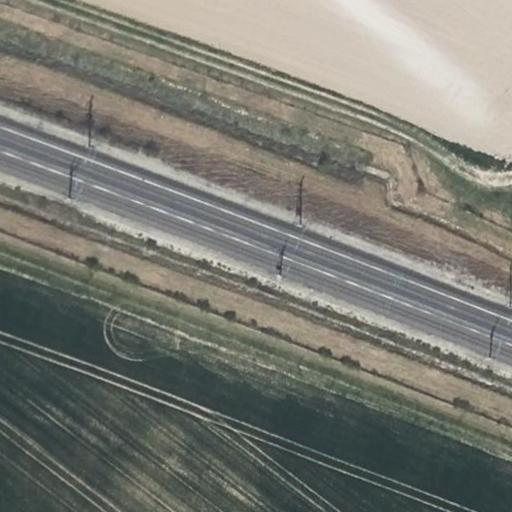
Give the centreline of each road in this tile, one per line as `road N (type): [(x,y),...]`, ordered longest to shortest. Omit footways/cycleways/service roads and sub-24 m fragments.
road 1 (track): [(511,452),(0,256)]
road 2 (track): [(51,0),(491,163),(511,157)]
